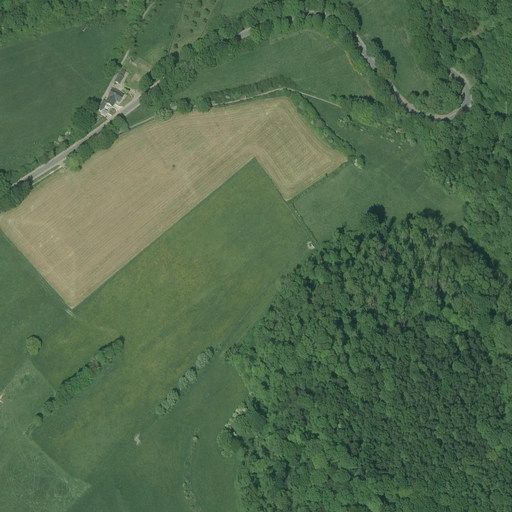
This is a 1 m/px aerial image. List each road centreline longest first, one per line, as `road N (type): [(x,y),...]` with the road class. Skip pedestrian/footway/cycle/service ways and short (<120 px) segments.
road 1 (tertiary): [(79,146),(201,56),(298,14),(346,30),(412,112),(447,121),(466,102)]
road 2 (unclassified): [(79,146),(155,0)]
